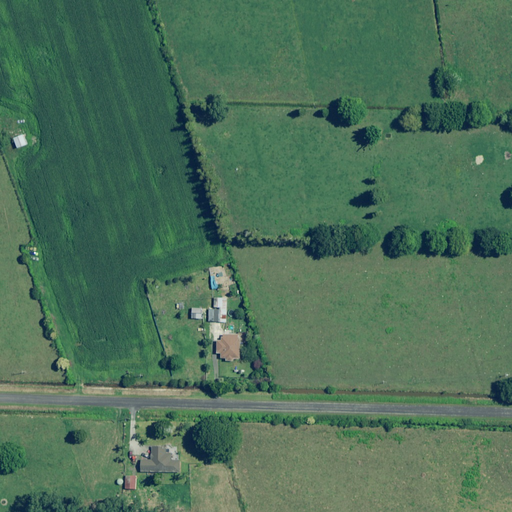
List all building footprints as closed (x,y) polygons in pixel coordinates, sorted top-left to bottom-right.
[(27,145),(24,135),(14,138),(18,148),(27,145)] [(228,298),(215,298),(214,309),(209,308),(208,323),(220,323),(220,326),(227,326),(228,298)] [(234,359),(242,359),(242,338),(240,338),(240,335),(223,335),(217,341),(217,353),(221,354),(221,358),(226,358),(226,361),(234,361),(234,359)] [(169,454),(169,449),(162,449),(162,446),(152,446),(152,460),(142,460),(141,472),(180,473),(180,454),(169,454)] [(137,477),(127,476),(126,489),(136,489),(137,477)]
